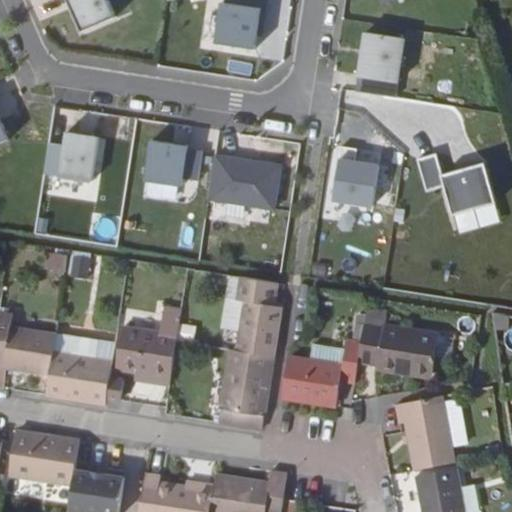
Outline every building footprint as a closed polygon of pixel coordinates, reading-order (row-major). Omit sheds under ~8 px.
[(72,0),(85,30),(120,16),(113,0),(72,0)] [(276,22),(272,0),(231,0),(237,29),(276,22)] [(401,99),(410,40),(371,33),(362,92),(401,99)] [(0,142),(13,137),(0,105),(0,142)] [(102,136),(69,131),(67,143),(52,141),(47,171),(95,179),(102,136)] [(201,180),(206,151),(191,148),(191,146),(155,140),(148,179),(185,185),(186,178),(201,180)] [(360,149),(345,147),(336,200),(376,206),(382,166),(358,162),(360,149)] [(442,154),(422,159),(431,192),(449,187),(457,216),(476,211),(501,204),(490,164),(447,175),(442,154)] [(283,166),(217,155),(210,198),(276,209),(283,166)] [(480,225),(476,211),(457,216),(461,230),(480,225)] [(45,267),(64,269),(66,254),(47,251),(45,267)] [(73,254),(70,274),(83,276),(87,257),(73,254)] [(231,296),(223,347),(261,353),(272,282),(229,275),(226,295),(231,296)] [(167,339),(172,306),(156,303),(153,328),(109,321),(106,340),(103,360),(102,365),(138,372),(137,378),(160,383),(167,339)] [(354,304),(351,322),(372,325),(373,322),(375,308),(354,304)] [(0,366),(39,372),(42,351),(45,331),(3,323),(5,312),(0,311),(0,366)] [(177,322),(176,340),(194,341),(195,323),(177,322)] [(348,340),(345,361),(366,365),(365,368),(386,371),(387,365),(420,371),(423,353),(427,333),(427,330),(373,322),(372,325),(351,322),(348,340)] [(106,340),(45,331),(42,351),(103,360),(106,340)] [(440,335),(427,333),(423,353),(437,355),(440,335)] [(331,348),(329,362),(299,358),(276,354),(269,398),(323,406),(327,380),(341,383),(345,361),(348,340),(333,338),(331,348)] [(301,343),(299,358),(329,362),(331,348),(301,343)] [(205,419),(249,427),(261,353),(223,347),(217,346),(205,419)] [(103,360),(42,351),(39,372),(39,376),(36,392),(97,401),(98,395),(101,374),(102,365),(103,360)] [(114,397),(117,377),(101,374),(98,395),(114,397)] [(453,461),(441,395),(392,406),(396,427),(402,426),(410,469),(453,461)] [(81,444),(22,434),(15,478),(75,488),(78,467),(81,444)] [(461,511),(453,467),(409,475),(416,511),(461,511)] [(143,511),(149,479),(92,469),(85,511),(84,511),(143,511)] [(218,479),(216,491),(214,497),(211,511),(281,511),(287,478),(273,476),(271,488),(218,479)] [(166,489),(167,482),(149,479),(143,511),(211,511),(214,497),(166,489)]
